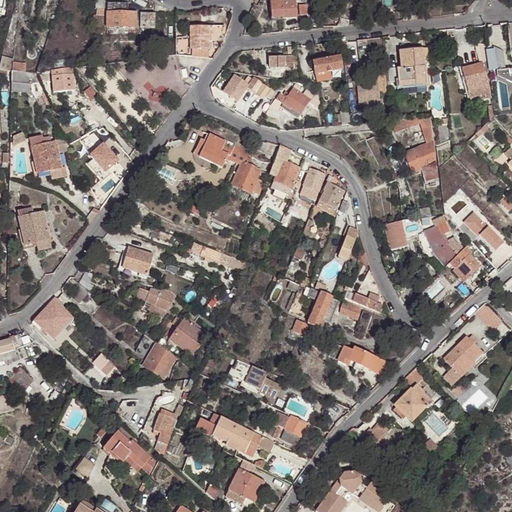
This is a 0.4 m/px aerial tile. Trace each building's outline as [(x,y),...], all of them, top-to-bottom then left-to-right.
[(269,0),(270,10),(281,9),(282,18),(296,17),(294,0),(280,1),(280,0),(269,0)] [(383,0),(384,9),(398,8),(397,0),(383,0)] [(126,13),(127,5),(127,3),(107,3),(107,4),(107,12),(126,13)] [(308,15),(307,5),(299,5),(300,16),(308,15)] [(281,9),(270,10),(270,18),(282,18),(281,9)] [(126,13),(107,12),(107,26),(135,26),(136,13),(126,13)] [(141,13),(141,27),(156,27),(155,13),(141,13)] [(96,15),(95,28),(103,28),(104,15),(96,15)] [(191,49),(208,48),(209,48),(209,26),(190,27),(191,49)] [(384,47),(383,37),(357,40),(358,50),(384,47)] [(487,51),(486,38),(476,39),(479,53),(487,51)] [(191,56),(208,58),(208,48),(191,49),(191,56)] [(424,57),(424,49),(414,51),(415,58),(424,57)] [(415,58),(414,51),(400,52),(402,69),(398,70),(400,83),(416,81),(417,85),(427,85),(424,57),(415,58)] [(487,51),(479,53),(482,64),(483,64),(489,63),(487,51)] [(11,60),(0,57),(0,71),(10,72),(25,73),(26,65),(11,64),(11,60)] [(293,57),(269,57),(269,69),(284,68),(294,70),(293,57)] [(315,75),(341,69),(339,57),(312,63),(315,75)] [(471,100),(492,94),(483,64),(482,64),(463,70),(471,100)] [(506,65),(498,64),(499,78),(504,81),(506,79),(511,80),(511,68),(506,69),(506,65)] [(50,72),(52,83),(53,93),(74,91),(71,69),(50,72)] [(343,77),(341,69),(315,75),(316,82),(343,77)] [(10,72),(10,84),(30,84),(31,74),(25,73),(10,72)] [(50,72),(38,74),(43,85),(52,83),(50,72)] [(35,100),(44,95),(33,74),(31,74),(30,84),(10,84),(10,96),(33,97),(35,100)] [(271,91),(270,90),(253,79),(253,80),(248,86),(245,83),(235,75),(228,84),(242,94),(247,88),(258,96),(264,100),(266,97),(271,91)] [(362,97),(363,105),(365,105),(365,114),(383,112),(382,100),(379,100),(379,94),(387,93),(385,76),(365,78),(367,96),(362,97)] [(359,105),(363,105),(362,97),(367,96),(365,78),(357,79),(358,95),(359,98),(359,105)] [(91,99),(94,97),(96,95),(90,87),(85,92),(91,99)] [(315,97),(319,99),(318,92),(309,88),(307,93),(315,97)] [(271,101),(276,91),(271,89),(270,90),(271,91),(266,97),(267,98),(271,101)] [(290,109),(300,116),(310,102),(292,90),(288,95),(284,93),(278,102),(281,105),(282,106),(289,110),(290,109)] [(264,100),(258,96),(255,98),(247,107),(253,112),(264,100)] [(312,104),(321,110),(319,99),(315,97),(312,104)] [(270,105),(271,101),(267,98),(263,108),(267,110),(270,105)] [(267,110),(265,115),(274,120),(278,109),(270,105),(267,110)] [(296,121),(300,116),(290,109),(289,110),(282,106),(280,109),(296,121)] [(338,126),(351,125),(349,111),(339,112),(339,116),(337,116),(338,126)] [(430,117),(391,121),(389,121),(394,133),(420,124),(425,143),(432,140),(430,117)] [(193,154),(220,167),(228,148),(223,145),(225,142),(209,134),(206,142),(200,139),(193,154)] [(79,142),(85,152),(93,146),(86,137),(79,142)] [(55,139),(30,144),(36,171),(48,169),(50,176),(63,173),(55,139)] [(424,184),(429,183),(430,187),(437,186),(432,142),(404,154),(412,174),(420,170),(424,184)] [(511,144),(503,153),(510,160),(511,158),(511,144)] [(226,158),(235,162),(240,165),(242,161),(244,162),(246,156),(248,152),(233,145),(231,149),(228,148),(220,167),(222,168),(226,158)] [(287,162),(291,150),(280,145),(269,175),(274,178),(270,188),(275,190),(284,194),(288,195),(298,167),(287,162)] [(510,160),(503,153),(497,158),(504,165),(510,160)] [(251,159),(246,156),(244,162),(242,161),(240,165),(231,183),(249,192),(250,190),(256,192),(261,182),(255,180),(260,170),(249,164),(251,159)] [(324,175),(310,169),(308,174),(300,193),(312,197),(313,195),(316,196),(324,175)] [(345,191),(327,182),(322,191),(324,192),(319,201),(335,210),(345,191)] [(282,200),(284,194),(275,190),(272,197),(282,200)] [(509,210),(511,207),(511,202),(502,192),(497,197),(509,210)] [(243,209),(247,199),(240,196),(235,206),(243,209)] [(343,202),(339,211),(345,214),(349,204),(343,202)] [(414,212),(414,219),(417,218),(429,217),(428,210),(414,212)] [(479,237),(495,252),(503,244),(473,215),(463,224),(478,238),(479,237)] [(428,241),(431,246),(446,237),(445,236),(449,233),(441,217),(432,222),(435,226),(424,232),(428,241)] [(36,250),(48,246),(41,218),(17,224),(24,252),(36,250)] [(417,218),(414,219),(385,225),(391,249),(408,245),(407,240),(423,234),(417,218)] [(151,234),(153,228),(144,224),(142,231),(151,234)] [(345,237),(354,241),(358,232),(348,228),(345,237)] [(341,247),(350,252),(354,241),(345,237),(341,247)] [(446,237),(431,246),(437,254),(446,263),(459,252),(463,248),(454,237),(450,241),(446,237)] [(192,252),(199,255),(203,246),(193,242),(189,251),(192,252)] [(50,253),(48,246),(36,250),(38,256),(50,253)] [(121,267),(145,275),(152,254),(127,246),(125,255),(121,267)] [(232,268),(246,273),(251,264),(238,259),(203,246),(199,255),(232,268)] [(337,256),(347,260),(350,252),(341,247),(337,256)] [(358,259),(365,263),(367,259),(363,248),(362,250),(360,255),(358,259)] [(463,249),(449,263),(451,266),(454,264),(469,279),(479,268),(468,256),(470,255),(463,249)] [(144,279),(145,275),(121,267),(125,255),(123,255),(118,270),(144,279)] [(358,292),(369,266),(367,259),(365,263),(354,291),(358,292)] [(287,279),(280,275),(277,281),(299,290),(301,285),(287,279)] [(87,291),(70,279),(65,285),(68,288),(68,287),(74,291),(68,298),(78,304),(87,291)] [(156,305),(160,290),(149,289),(145,300),(148,302),(150,303),(156,305)] [(166,309),(176,296),(170,291),(161,290),(160,290),(156,305),(158,306),(166,309)] [(213,304),(205,314),(211,318),(228,294),(222,290),(213,304)] [(308,297),(317,301),(320,294),(312,290),(308,297)] [(317,301),(306,323),(318,328),(332,296),(324,293),(321,292),(320,294),(317,301)] [(370,294),(368,299),(377,303),(379,297),(370,294)] [(377,303),(368,299),(356,295),(354,302),(378,311),(380,305),(377,303)] [(62,307),(54,298),(31,323),(39,330),(62,307)] [(196,310),(204,316),(205,314),(213,304),(204,298),(196,310)] [(161,318),(162,316),(155,312),(158,306),(156,305),(150,303),(147,311),(161,318)] [(343,303),(340,313),(357,320),(360,309),(343,303)] [(485,303),(475,312),(488,326),(490,324),(497,317),(485,303)] [(162,316),(166,309),(158,306),(155,312),(162,316)] [(497,317),(490,324),(495,330),(502,322),(497,317)] [(183,318),(169,340),(192,357),(207,335),(194,322),(183,318)] [(295,320),(291,333),(303,337),(307,324),(295,320)] [(149,325),(144,334),(145,335),(148,337),(154,328),(149,325)] [(9,339),(0,341),(0,361),(14,357),(10,344),(15,343),(13,335),(8,337),(9,339)] [(148,337),(145,335),(135,351),(142,355),(152,340),(148,337)] [(473,336),(469,340),(474,347),(478,342),(473,336)] [(474,347),(469,340),(466,338),(443,359),(452,370),(460,378),(483,357),(474,347)] [(42,351),(32,341),(14,351),(18,359),(17,355),(24,353),(25,357),(26,361),(34,358),(42,351)] [(162,378),(176,357),(156,343),(143,365),(162,378)] [(348,359),(352,352),(333,344),(327,356),(346,365),(348,359)] [(370,369),(374,358),(353,349),(352,352),(348,359),(370,369)] [(223,373),(239,380),(244,382),(243,387),(251,391),(252,389),(269,397),(276,384),(259,376),(261,370),(232,357),(228,366),(226,365),(223,373)] [(105,370),(111,363),(105,358),(100,366),(105,370)] [(384,363),(374,358),(370,369),(379,373),(384,363)] [(13,385),(25,371),(20,367),(7,380),(13,385)] [(460,378),(452,370),(443,377),(451,386),(460,378)] [(415,386),(409,391),(424,406),(426,408),(432,403),(430,400),(420,390),(415,386)] [(424,406),(409,391),(395,407),(409,421),(424,406)] [(0,396),(0,413),(16,410),(14,394),(0,396)] [(167,445),(171,435),(169,434),(176,418),(161,411),(153,428),(160,432),(156,440),(163,443),(167,445)] [(254,433),(212,413),(202,433),(225,443),(226,441),(245,450),(249,441),(254,433)] [(289,419),(288,418),(281,415),(276,427),(283,430),(284,430),(289,419)] [(306,423),(289,416),(288,418),(289,419),(305,426),(306,423)] [(305,426),(289,419),(284,430),(299,437),(305,426)] [(104,421),(95,431),(99,434),(108,424),(104,421)] [(388,430),(380,422),(361,444),(370,451),(388,430)] [(129,439),(130,439),(132,437),(119,425),(115,429),(128,441),(129,439)] [(271,436),(276,427),(270,425),(266,433),(271,436)] [(126,454),(139,466),(145,472),(152,460),(130,439),(129,439),(128,441),(115,429),(100,445),(113,458),(115,457),(120,460),(123,458),(126,454)] [(294,446),(299,437),(284,430),(279,439),(294,446)] [(254,433),(249,441),(257,445),(260,436),(254,433)] [(269,454),(274,443),(260,436),(257,445),(255,448),(269,454)] [(302,437),(298,444),(310,450),(314,442),(302,437)] [(160,456),(162,457),(167,445),(163,443),(158,455),(160,456)] [(430,457),(433,453),(425,446),(422,450),(430,457)] [(135,470),(139,466),(126,454),(123,458),(135,470)] [(243,461),(228,491),(253,503),(263,483),(249,476),(254,467),(243,461)] [(368,507),(374,511),(379,511),(391,498),(370,483),(366,488),(360,483),(359,476),(354,473),(343,474),(339,479),(341,487),(337,492),(333,493),(330,491),(316,511),(317,511),(332,511),(334,510),(337,511),(339,511),(343,508),(342,499),(341,498),(346,492),(351,495),(356,490),(362,494),(372,501),(368,507)] [(341,487),(339,479),(330,491),(333,493),(337,492),(341,487)] [(139,490),(144,482),(139,480),(135,487),(139,490)] [(343,511),(352,501),(367,511),(374,511),(368,507),(358,500),(362,494),(356,490),(351,495),(346,492),(341,498),(342,499),(343,508),(339,511),(343,511)] [(253,503),(228,491),(225,498),(249,510),(253,503)] [(358,500),(368,507),(372,501),(362,494),(358,500)]
